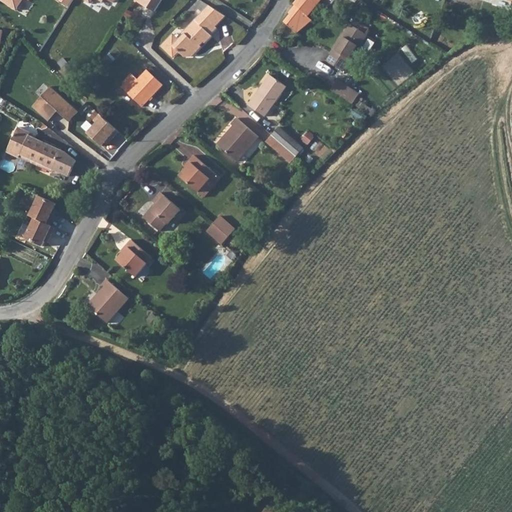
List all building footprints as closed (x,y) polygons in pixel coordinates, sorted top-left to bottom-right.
[(0,0),(15,10),(21,0),(0,0)] [(136,0),(153,11),(159,0),(136,0)] [(297,0),(294,4),(295,5),(289,13),(291,14),(286,23),(299,34),(315,21),(308,15),(320,0),(297,0)] [(172,46),(166,42),(162,46),(162,49),(171,57),(174,57),(178,53),(184,58),(192,58),(201,47),(199,46),(203,42),(204,44),(211,36),(210,35),(227,16),(210,5),(182,32),(184,34),(172,46)] [(333,55),(329,61),(345,71),(349,65),(351,66),(370,35),(354,25),(346,37),(344,35),(332,54),(333,55)] [(178,29),(166,42),(172,46),(184,34),(182,32),(178,29)] [(131,74),(119,86),(142,107),(163,85),(148,70),(138,80),(131,74)] [(271,76),(248,104),(264,116),(286,89),(271,76)] [(332,92),(356,104),(362,92),(339,80),(332,92)] [(53,87),(44,97),(52,104),(61,93),(53,87)] [(52,104),(44,97),(35,109),(52,123),(61,112),(72,121),(82,110),(61,93),(52,104)] [(119,134),(100,116),(94,122),(97,125),(87,134),(101,148),(110,138),(113,140),(119,134)] [(229,134),(220,145),(237,160),(258,136),(237,117),(231,123),(233,124),(227,132),(229,134)] [(279,126),(273,132),(290,147),(295,141),(279,126)] [(19,129),(8,154),(20,160),(22,157),(54,172),(69,180),(76,164),(67,156),(63,153),(31,138),(32,135),(19,129)] [(273,132),(272,134),(295,156),(297,153),(290,147),(273,132)] [(295,156),(272,134),(266,141),(290,161),(295,156)] [(295,141),(290,147),(297,153),(303,147),(295,141)] [(183,176),(201,192),(218,174),(198,156),(188,167),(189,169),(183,176)] [(218,174),(201,192),(207,197),(223,179),(218,174)] [(155,207),(147,215),(164,230),(171,221),(173,223),(184,209),(165,191),(157,200),(161,204),(157,209),(155,207)] [(30,217),(50,227),(54,219),(51,217),(57,206),(40,197),(30,217)] [(223,216),(216,224),(231,238),(237,230),(223,216)] [(55,229),(35,219),(25,239),(43,248),(49,235),(51,237),(55,229)] [(231,238),(216,224),(209,231),(224,245),(231,238)] [(132,245),(121,258),(139,275),(155,257),(136,238),(131,244),(132,245)] [(101,294),(92,304),(109,320),(131,297),(110,277),(104,283),(106,285),(99,292),(101,294)]
